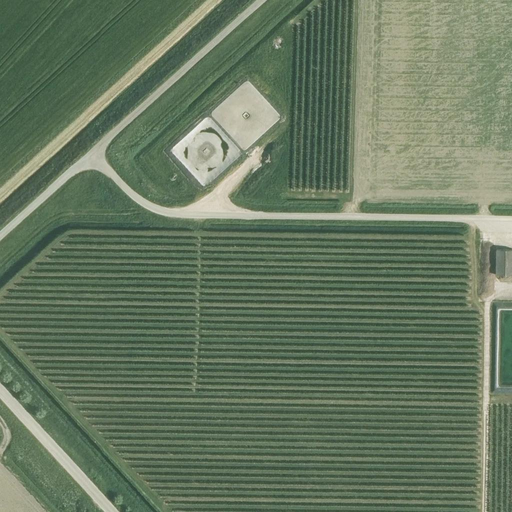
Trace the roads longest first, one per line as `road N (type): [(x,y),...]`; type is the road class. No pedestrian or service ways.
road 1 (unclassified): [(511,219),(172,217),(148,207),(93,150)]
road 2 (unclassified): [(93,150),(262,0)]
road 3 (unclassified): [(108,511),(0,398)]
road 4 (unclassified): [(0,235),(93,150)]
